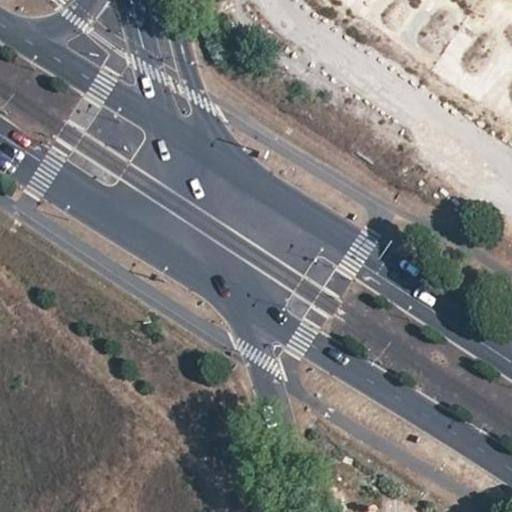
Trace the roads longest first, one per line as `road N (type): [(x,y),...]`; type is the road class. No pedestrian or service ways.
road 1 (primary): [(511,364),(237,182)]
road 2 (primary): [(256,300),(511,465)]
road 3 (tertiary): [(256,300),(265,375),(300,511)]
road 4 (tertiary): [(237,182),(175,0)]
road 5 (primary): [(174,141),(16,36)]
road 6 (primary): [(0,134),(128,218)]
road 7 (tertiary): [(132,0),(174,141)]
